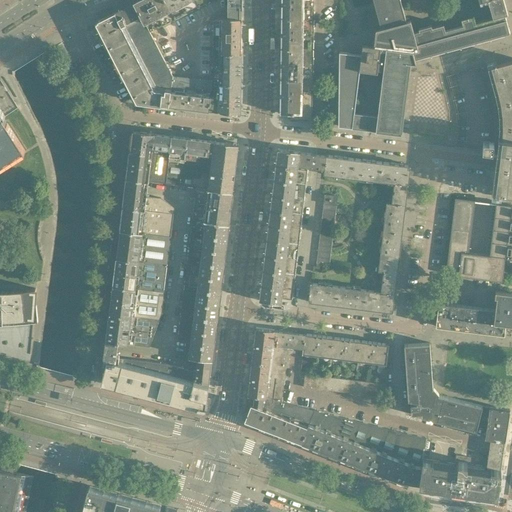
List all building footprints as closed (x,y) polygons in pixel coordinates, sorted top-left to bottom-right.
[(164,0),(141,0),(135,3),(141,15),(150,31),(174,19),(164,0)] [(199,6),(195,0),(164,0),(174,19),(199,6)] [(242,13),(241,0),(227,0),(228,12),(227,18),(242,18),(242,13)] [(313,0),(281,0),(281,19),(313,19),(313,0)] [(420,34),(414,36),(410,20),(406,21),(399,0),(373,0),(381,28),(379,29),(376,46),(362,45),(361,52),(339,51),(338,126),(401,134),(410,62),(415,63),(416,63),(416,62),(415,60),(504,36),(504,34),(510,33),(505,15),(507,14),(503,0),(487,0),(491,11),(492,18),(475,23),(473,16),(461,19),(462,26),(445,30),(443,24),(432,28),(431,25),(418,29),(420,34)] [(115,12),(115,13),(121,25),(141,15),(135,3),(132,4),(132,3),(115,12)] [(121,25),(115,13),(115,12),(114,12),(96,22),(137,103),(161,105),(161,104),(169,105),(172,76),(150,31),(141,15),(121,25)] [(242,18),(227,18),(220,17),(213,21),(212,52),(241,53),(242,18)] [(313,19),(281,19),(281,49),(313,50),(313,19)] [(313,50),(281,49),(280,79),(312,80),(313,50)] [(241,53),(212,52),(212,79),(216,79),(216,83),(241,84),(241,53)] [(511,60),(487,68),(487,65),(480,67),(485,83),(488,96),(491,106),(492,117),(492,127),(491,142),(483,141),(482,150),(493,152),(493,151),(497,152),(500,153),(499,163),(495,192),(511,194),(511,60)] [(172,76),(169,105),(169,106),(209,110),(212,81),(172,76)] [(25,151),(7,123),(5,124),(1,118),(18,108),(0,79),(0,166),(0,165),(0,163),(23,149),(24,151),(25,151)] [(240,114),(241,84),(216,83),(216,79),(212,79),(212,81),(209,110),(240,114)] [(312,80),(280,79),(280,113),(290,113),(290,120),(312,120),(312,80)] [(132,131),(130,151),(152,153),(154,134),(132,131)] [(165,183),(169,156),(171,136),(154,134),(152,153),(150,167),(148,181),(165,183)] [(181,185),(187,138),(171,136),(169,156),(165,183),(181,185)] [(238,144),(187,138),(181,185),(197,187),(232,192),(238,144)] [(274,182),(306,186),(308,167),(298,165),(300,152),(300,151),(278,149),(274,182)] [(148,181),(150,167),(152,153),(130,151),(126,183),(148,186),(148,181)] [(323,168),(325,155),(321,154),(300,152),(298,165),(308,167),(319,168),(323,168)] [(326,155),(325,155),(323,168),(324,169),(324,173),(352,177),(354,158),(326,155)] [(382,162),(354,158),(352,177),(380,181),(382,162)] [(410,165),(382,162),(380,181),(394,182),(407,184),(408,184),(410,165)] [(306,186),(274,182),(270,211),(302,215),(306,186)] [(407,184),(394,182),(392,203),(391,203),(392,203),(405,205),(407,188),(406,188),(407,184)] [(148,186),(126,183),(126,186),(125,193),(123,207),(173,213),(174,207),(160,197),(146,196),(148,189),(148,186)] [(197,187),(193,219),(206,221),(229,224),(232,192),(197,187)] [(337,196),(324,194),(323,204),(336,205),(337,196)] [(468,253),(475,201),(455,198),(446,274),(502,281),(506,253),(507,253),(506,254),(510,254),(511,247),(507,246),(507,247),(506,247),(507,240),(508,240),(508,241),(511,242),(511,241),(511,233),(509,233),(509,234),(508,234),(509,228),(510,228),(511,228),(511,220),(511,221),(510,221),(509,221),(510,215),(511,215),(511,216),(511,215),(511,208),(511,209),(511,205),(496,203),(489,255),(468,253)] [(392,203),(391,203),(387,202),(383,230),(402,233),(405,205),(392,203)] [(173,213),(123,207),(120,230),(171,236),(173,213)] [(302,215),(270,211),(267,241),(298,244),(302,215)] [(229,224),(206,221),(193,219),(189,247),(225,251),(229,224)] [(171,236),(120,230),(117,258),(167,264),(171,236)] [(402,233),(383,230),(380,258),(399,261),(402,233)] [(298,244),(267,241),(263,271),(295,275),(298,244)] [(225,251),(189,247),(186,274),(222,278),(225,251)] [(117,258),(113,285),(164,292),(167,264),(117,258)] [(399,261),(380,258),(378,270),(383,271),(381,291),(381,292),(395,294),(399,261)] [(295,275),(263,271),(259,301),(281,303),(282,298),(292,299),(295,275)] [(222,278),(186,274),(183,301),(219,305),(222,278)] [(339,286),(310,283),(308,301),(336,305),(339,286)] [(164,292),(113,285),(110,313),(159,319),(161,313),(164,292)] [(367,290),(339,286),(336,305),(364,308),(367,290)] [(33,321),(35,288),(22,290),(12,291),(1,291),(0,291),(0,323),(2,324),(14,323),(25,322),(33,321)] [(395,294),(381,292),(381,291),(367,290),(364,308),(392,312),(395,294)] [(511,324),(511,292),(495,290),(494,296),(496,297),(495,309),(442,303),(443,300),(439,300),(439,302),(438,302),(435,326),(504,334),(505,329),(508,329),(509,324),(511,324)] [(219,305),(183,301),(179,328),(215,333),(219,305)] [(159,319),(110,313),(105,339),(117,340),(149,346),(159,319)] [(286,365),(288,346),(272,344),(274,330),(256,327),(252,361),(286,365)] [(215,333),(179,328),(178,339),(187,340),(186,352),(190,353),(188,355),(211,358),(215,333)] [(302,348),(304,334),(298,333),(295,333),(275,330),(274,330),(272,344),(288,346),(296,347),(302,348)] [(333,337),(305,333),(305,334),(304,334),(302,348),(303,348),(303,353),(330,357),(333,337)] [(360,340),(333,337),(330,357),(358,360),(360,340)] [(211,358),(188,355),(187,367),(164,361),(115,355),(116,350),(116,345),(117,340),(105,339),(105,344),(104,348),(101,370),(102,370),(100,379),(111,382),(197,404),(205,405),(211,358)] [(388,344),(360,340),(358,360),(386,364),(388,344)] [(479,419),(482,406),(438,395),(439,394),(434,387),(433,387),(429,342),(404,344),(408,401),(410,401),(411,414),(421,413),(421,417),(476,430),(479,419)] [(286,365),(252,361),(248,394),(282,399),(286,365)] [(379,383),(373,383),(371,395),(378,396),(379,383)] [(386,384),(379,383),(378,396),(384,397),(386,384)] [(282,399),(248,394),(246,406),(250,408),(244,421),(273,432),(284,403),(281,402),(282,399)] [(314,410),(284,403),(273,432),(301,443),(314,410)] [(505,441),(509,410),(489,407),(484,406),(482,406),(479,419),(481,419),(487,420),(485,438),(490,439),(490,440),(504,442),(504,441),(505,441)] [(343,417),(314,410),(301,443),(329,454),(343,417)] [(372,425),(343,417),(329,454),(356,465),(372,425)] [(402,432),(372,425),(356,465),(385,476),(402,432)] [(426,438),(402,432),(385,476),(407,485),(408,481),(419,483),(423,458),(426,438)] [(504,442),(490,440),(489,445),(489,448),(486,467),(500,469),(503,448),(504,442)] [(497,495),(500,475),(501,470),(500,469),(486,467),(470,465),(471,457),(456,455),(455,463),(423,458),(419,483),(419,484),(497,495)] [(0,511),(20,511),(22,507),(26,508),(27,507),(22,506),(24,497),(29,498),(29,497),(24,496),(26,487),(31,488),(31,487),(26,486),(28,477),(33,478),(33,477),(14,473),(14,469),(12,466),(3,464),(0,466),(0,511)] [(176,511),(177,510),(177,509),(165,506),(165,507),(161,506),(162,505),(88,486),(83,507),(86,508),(85,511),(87,511),(93,511),(95,511),(176,511)]
